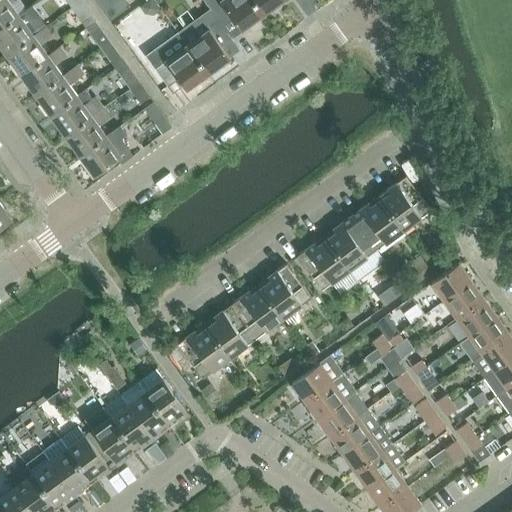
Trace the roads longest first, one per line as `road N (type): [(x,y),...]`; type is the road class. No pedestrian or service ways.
road 1 (residential): [(219,436),(148,338),(425,128)]
road 2 (residential): [(73,222),(365,9)]
road 3 (residential): [(511,278),(425,128)]
road 4 (residential): [(425,128),(365,9)]
road 5 (residential): [(327,511),(219,436)]
road 6 (residential): [(111,511),(219,436)]
road 7 (residential): [(73,222),(0,122)]
